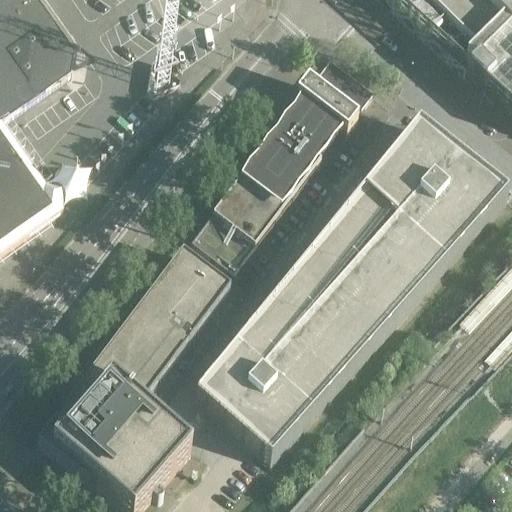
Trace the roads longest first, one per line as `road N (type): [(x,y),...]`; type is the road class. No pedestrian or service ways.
road 1 (residential): [(511,175),(307,9)]
road 2 (unclassified): [(0,406),(123,249),(148,192)]
road 3 (unclassified): [(148,192),(307,9)]
road 4 (unclassified): [(148,192),(0,348)]
